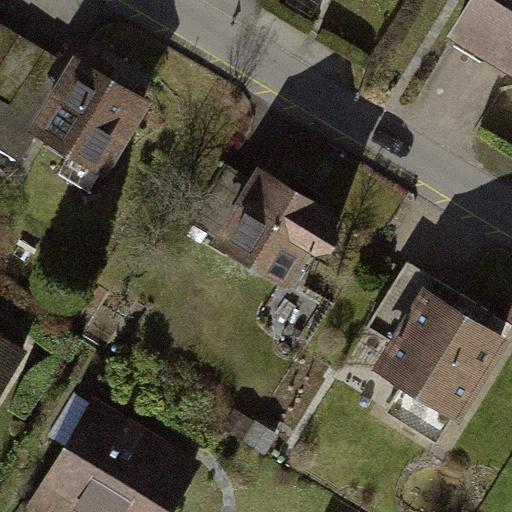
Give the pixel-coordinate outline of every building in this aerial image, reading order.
[(511,0),(481,0),(457,40),(511,74),(511,0)] [(154,118),(76,69),(31,140),(109,189),(154,118)] [(347,221),(256,170),(209,252),(301,303),(347,221)] [(511,359),(511,352),(430,300),(385,371),(469,425),(511,359)] [(0,386),(22,351),(0,337),(0,386)] [(186,511),(207,477),(93,410),(33,511),(186,511)]
